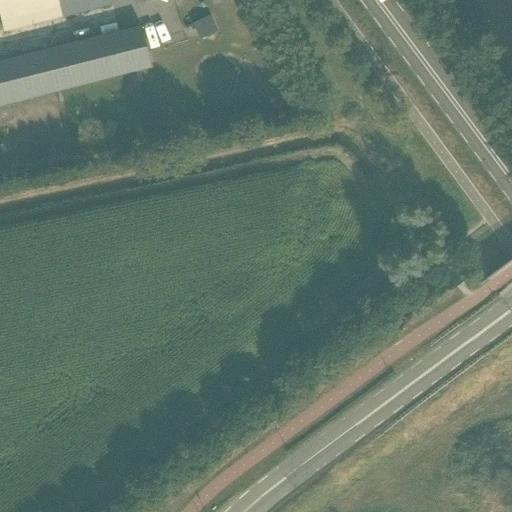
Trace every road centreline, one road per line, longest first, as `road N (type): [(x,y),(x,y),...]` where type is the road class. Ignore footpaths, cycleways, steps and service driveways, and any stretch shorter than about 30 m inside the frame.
road 1 (secondary): [(245,511),(511,309)]
road 2 (secondary): [(511,180),(377,0)]
